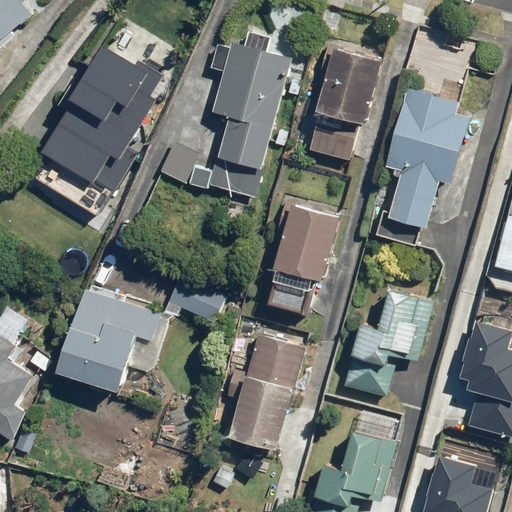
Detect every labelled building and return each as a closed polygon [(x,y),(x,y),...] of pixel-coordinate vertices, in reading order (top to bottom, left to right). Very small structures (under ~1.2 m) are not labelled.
[(0,0),(0,56),(8,49),(3,43),(38,12),(27,0),(0,0)] [(229,70),(218,109),(235,114),(224,155),(221,154),(216,170),(199,165),(194,182),(211,187),(213,183),(260,196),(299,57),(271,49),(274,37),(252,31),(248,44),(236,40),(234,46),(221,43),(215,66),(229,70)] [(334,75),(315,147),(354,158),(364,120),(372,122),(389,60),(333,45),(326,73),(334,75)] [(104,52),(41,150),(112,195),(137,156),(124,147),(154,99),(151,95),(162,77),(140,63),(135,71),(104,52)] [(58,121),(82,86),(60,72),(37,107),(58,121)] [(393,164),(408,168),(397,212),(434,222),(445,178),(459,182),(476,115),(462,112),(465,100),(413,86),(393,164)] [(179,139),(164,169),(190,181),(204,152),(179,139)] [(293,230),(272,301),(311,312),(322,273),(330,275),(347,215),(288,198),(280,226),(293,230)] [(511,215),(500,263),(511,265),(511,215)] [(185,269),(172,299),(218,320),(231,290),(185,269)] [(363,319),(346,383),(389,394),(400,352),(422,357),(437,296),(397,286),(387,325),(363,319)] [(87,288),(64,368),(128,387),(134,364),(151,369),(159,364),(172,319),(162,316),(164,310),(87,288)] [(480,393),(472,424),(511,433),(511,350),(507,350),(511,333),(473,324),(460,378),(470,380),(468,390),(480,393)] [(0,425),(20,439),(32,408),(20,400),(38,372),(12,355),(20,342),(0,329),(0,425)] [(245,398),(236,433),(283,445),(308,343),(261,331),(251,369),(237,366),(229,394),(245,398)] [(207,398),(174,389),(157,447),(189,456),(207,398)] [(328,459),(313,511),(359,511),(365,493),(383,498),(399,437),(360,427),(350,465),(328,459)] [(444,487),(437,511),(485,511),(498,462),(446,449),(437,485),(444,487)]
